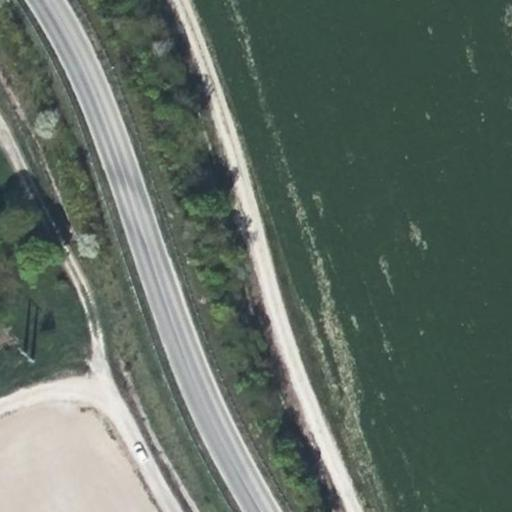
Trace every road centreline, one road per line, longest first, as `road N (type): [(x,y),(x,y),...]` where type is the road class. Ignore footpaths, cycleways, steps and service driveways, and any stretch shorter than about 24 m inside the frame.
road 1 (tertiary): [(261,511),(196,394),(86,53),(51,0)]
road 2 (track): [(373,511),(196,0)]
